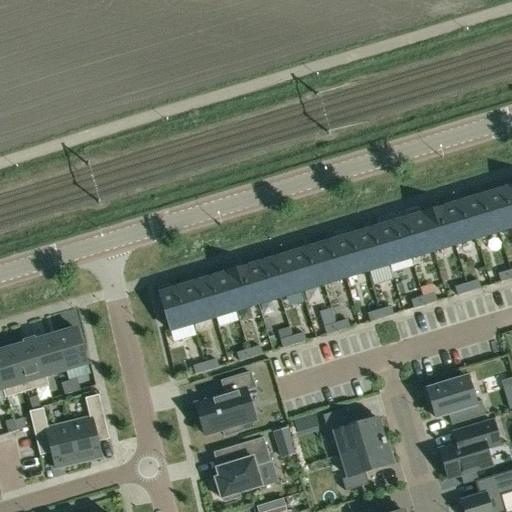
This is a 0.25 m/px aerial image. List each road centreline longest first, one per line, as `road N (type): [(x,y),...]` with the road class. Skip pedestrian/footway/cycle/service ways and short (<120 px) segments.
road 1 (secondary): [(98,243),(511,118)]
road 2 (residential): [(153,467),(98,243)]
road 3 (residential): [(384,358),(430,511)]
road 4 (residential): [(153,467),(0,510)]
road 5 (residential): [(384,358),(511,319)]
